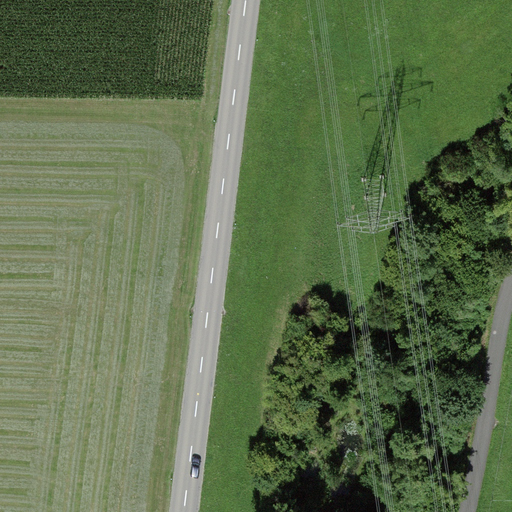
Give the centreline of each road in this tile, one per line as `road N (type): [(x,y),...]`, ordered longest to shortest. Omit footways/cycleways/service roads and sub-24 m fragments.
road 1 (tertiary): [(184,511),(244,0)]
road 2 (unclassified): [(511,285),(466,511)]
